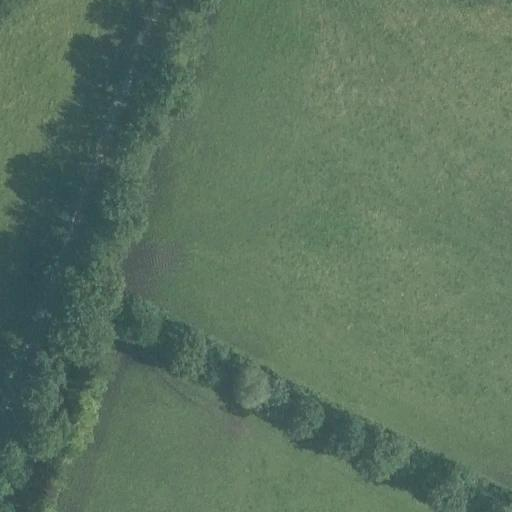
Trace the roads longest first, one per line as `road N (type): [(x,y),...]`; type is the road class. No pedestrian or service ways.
road 1 (track): [(0,423),(168,0)]
road 2 (track): [(19,511),(102,298),(60,275)]
